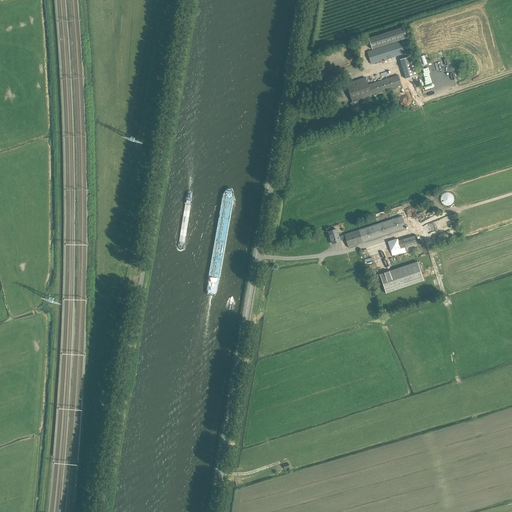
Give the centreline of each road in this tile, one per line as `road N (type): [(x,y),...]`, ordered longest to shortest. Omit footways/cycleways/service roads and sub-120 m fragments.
road 1 (unclassified): [(101,511),(189,0)]
road 2 (tertiary): [(212,511),(300,0)]
road 3 (track): [(42,511),(59,243),(50,0)]
road 4 (track): [(511,70),(416,100),(397,63),(344,79),(333,97),(283,98)]
road 5 (track): [(511,194),(347,251),(256,256)]
